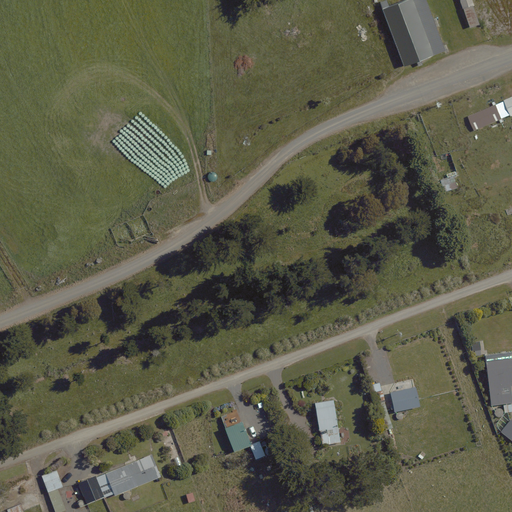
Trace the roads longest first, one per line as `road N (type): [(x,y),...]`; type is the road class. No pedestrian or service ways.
road 1 (residential): [(511,62),(295,147),(192,237),(133,271),(0,326)]
road 2 (residential): [(511,276),(0,465)]
